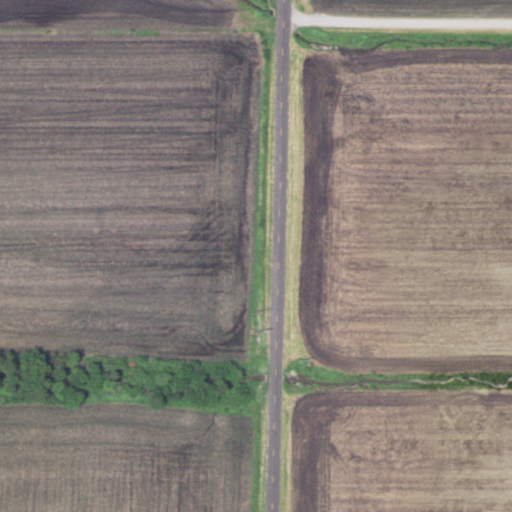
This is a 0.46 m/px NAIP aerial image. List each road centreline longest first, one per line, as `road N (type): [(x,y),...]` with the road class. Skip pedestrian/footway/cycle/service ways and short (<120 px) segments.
road 1 (tertiary): [(273,511),(284,0)]
road 2 (residential): [(284,19),(511,22)]
